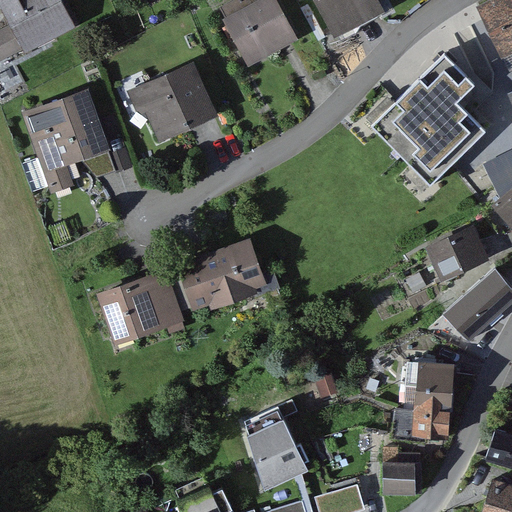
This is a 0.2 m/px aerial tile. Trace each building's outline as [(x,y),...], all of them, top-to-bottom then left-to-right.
[(0,76),(78,43),(59,0),(51,0),(0,22),(0,76)] [(315,0),(339,44),(384,20),(372,0),(315,0)] [(227,29),(250,75),(295,53),(272,7),(227,29)] [(511,21),(484,35),(502,69),(511,63),(511,21)] [(138,105),(161,155),(218,130),(196,80),(138,105)] [(470,128),(466,132),(457,123),(476,105),(467,95),(457,104),(445,91),(429,107),(421,98),(393,124),(402,132),(394,140),(419,166),(408,177),(430,199),(487,145),(470,128)] [(111,163),(92,107),(28,128),(47,185),(111,163)] [(511,202),(497,216),(511,232),(511,202)] [(443,285),(486,262),(470,232),(427,254),(443,285)] [(180,276),(194,317),(270,290),(256,250),(180,276)] [(443,318),(468,348),(511,310),(511,291),(496,273),(443,318)] [(97,303),(112,350),(180,329),(165,281),(97,303)] [(412,409),(453,409),(453,372),(412,371),(412,409)] [(412,409),(412,451),(453,452),(453,409),(412,409)] [(241,451),(264,501),(310,480),(288,430),(241,451)] [(484,465),(511,471),(511,440),(491,435),(484,465)] [(480,511),(511,511),(511,496),(489,488),(480,511)] [(230,511),(224,493),(187,505),(189,511),(230,511)]
